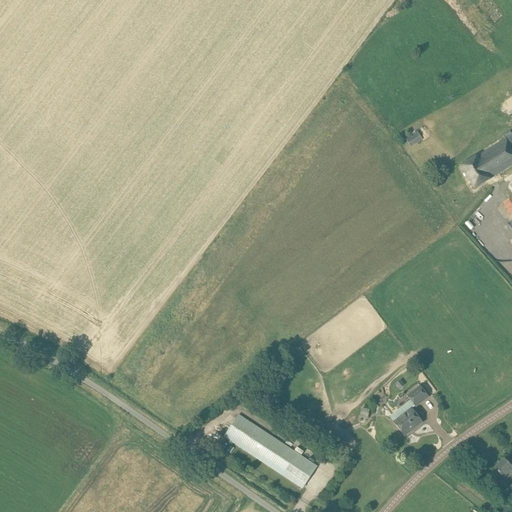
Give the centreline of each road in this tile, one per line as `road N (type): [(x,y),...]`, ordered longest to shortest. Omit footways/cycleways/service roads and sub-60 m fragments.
road 1 (unclassified): [(272,511),(73,372),(0,334)]
road 2 (tertiary): [(384,511),(443,452),(511,407)]
